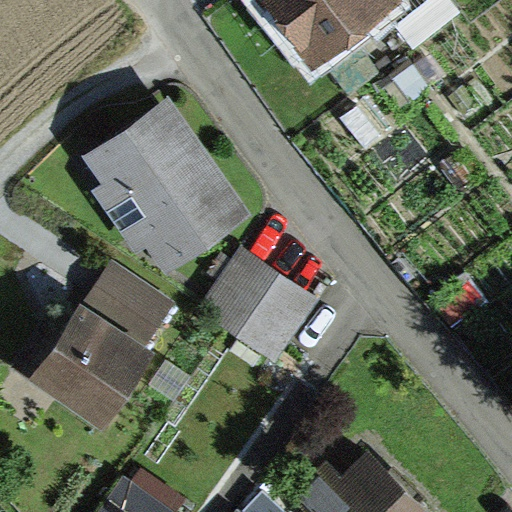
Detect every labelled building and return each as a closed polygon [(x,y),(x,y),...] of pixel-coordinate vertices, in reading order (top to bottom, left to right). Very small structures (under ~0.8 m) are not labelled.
[(270,0),(317,61),(385,9),(414,46),(462,10),(454,0),(270,0)] [(170,261),(252,200),(169,88),(90,146),(111,173),(93,186),(133,241),(147,231),(170,261)] [(243,237),(199,307),(277,355),(317,291),(243,237)] [(147,332),(171,296),(115,259),(90,296),(80,290),(27,372),(102,421),(157,338),(147,332)] [(294,488),(318,511),(443,511),(368,438),(342,463),(330,452),(294,488)] [(127,466),(96,511),(188,511),(191,508),(127,466)]
